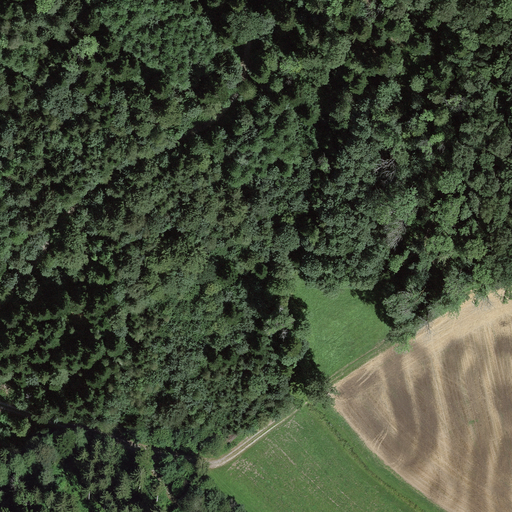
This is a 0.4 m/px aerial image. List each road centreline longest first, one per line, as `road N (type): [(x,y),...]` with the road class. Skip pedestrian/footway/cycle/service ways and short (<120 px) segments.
road 1 (track): [(243,0),(248,33),(232,93),(87,185),(0,298)]
road 2 (track): [(0,401),(144,452),(184,511)]
road 3 (track): [(144,452),(215,463),(329,376)]
